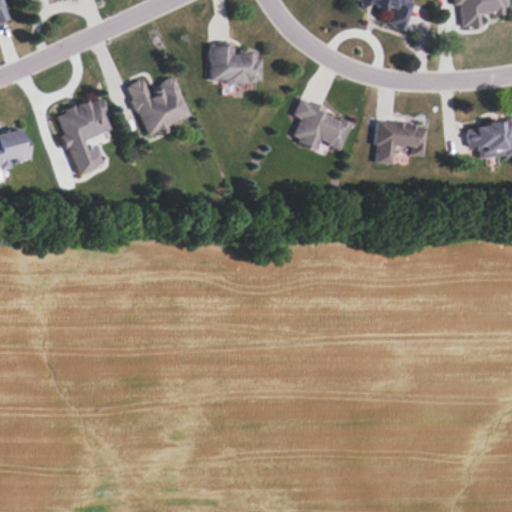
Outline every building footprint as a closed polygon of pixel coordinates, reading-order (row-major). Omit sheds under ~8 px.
[(384,25),(401,30),(410,0),(353,0),(353,2),(388,12),(384,25)] [(451,0),(452,6),(456,6),(458,29),(478,27),(477,17),(504,15),(502,0),(451,0)] [(206,83),(257,84),(258,53),(231,53),(231,45),(207,45),(206,83)] [(171,79),(144,90),(139,80),(123,86),(143,136),(187,118),(171,79)] [(74,176),(92,169),(82,140),(110,130),(99,97),(52,114),(74,176)] [(320,154),(323,147),(336,153),(349,123),(297,100),(290,116),(299,120),(289,141),(320,154)] [(419,155),(423,128),(375,122),(370,164),(389,166),(391,152),(419,155)] [(511,158),(511,124),(464,125),(464,149),(476,148),(476,158),(511,158)] [(0,168),(27,162),(20,130),(0,134),(0,168)]
